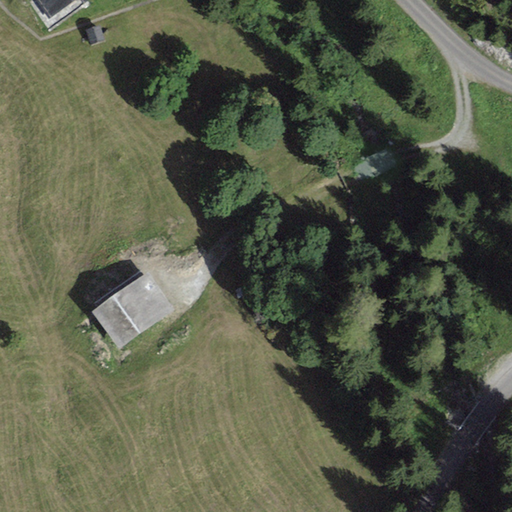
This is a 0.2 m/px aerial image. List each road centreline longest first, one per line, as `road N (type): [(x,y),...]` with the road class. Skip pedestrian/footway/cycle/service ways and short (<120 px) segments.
road 1 (unclassified): [(511,377),(485,403),(421,511)]
road 2 (unclassified): [(409,0),(476,64),(511,82)]
